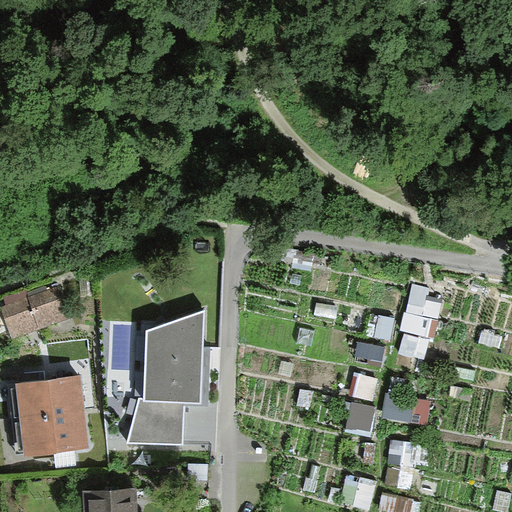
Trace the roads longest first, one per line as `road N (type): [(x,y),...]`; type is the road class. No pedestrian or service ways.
road 1 (track): [(229,0),(256,89),(291,141),(338,178),(416,219)]
road 2 (track): [(511,268),(235,227)]
road 3 (track): [(511,256),(416,219),(405,191),(409,164),(440,137),(511,126)]
road 4 (residential): [(227,511),(234,242)]
